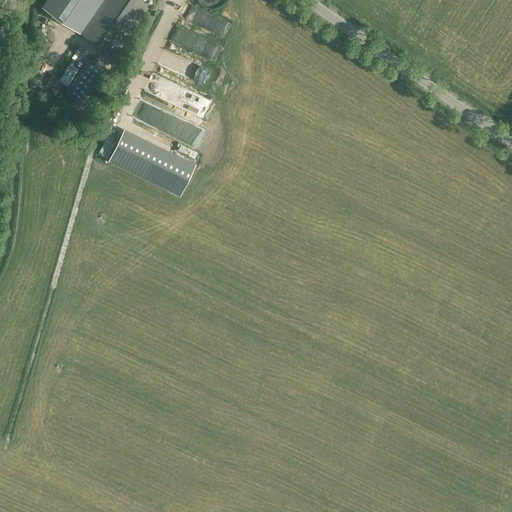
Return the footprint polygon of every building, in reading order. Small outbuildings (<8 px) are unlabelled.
[(48,0),(44,7),(115,56),(150,4),(143,0),(48,0)] [(172,42),(207,54),(211,43),(176,31),(172,42)] [(75,49),(52,84),(85,105),(107,71),(75,49)] [(158,65),(201,81),(207,67),(163,51),(158,65)] [(127,169),(180,195),(194,168),(122,133),(108,160),(127,169)]
